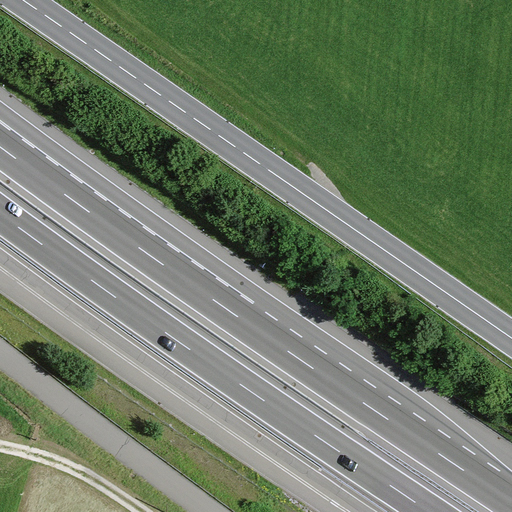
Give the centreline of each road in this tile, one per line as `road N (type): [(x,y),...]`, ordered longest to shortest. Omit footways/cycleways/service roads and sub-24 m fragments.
road 1 (primary): [(511,340),(18,0)]
road 2 (motorway): [(0,215),(426,511)]
road 3 (motorway): [(511,503),(170,271)]
road 4 (unclassified): [(211,511),(0,352)]
road 5 (motorway): [(170,271),(0,114)]
road 6 (motorway): [(170,271),(0,143)]
road 7 (track): [(0,447),(71,468),(142,511)]
